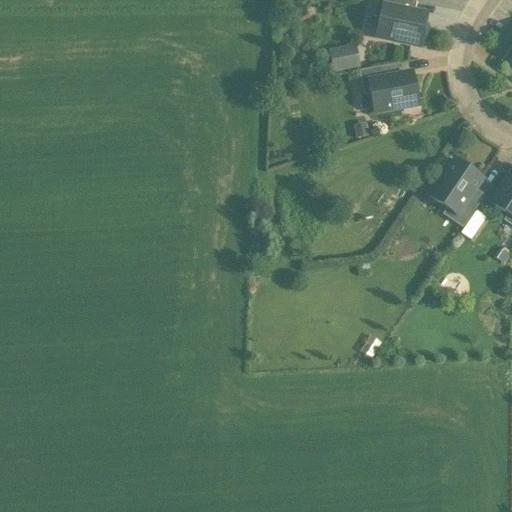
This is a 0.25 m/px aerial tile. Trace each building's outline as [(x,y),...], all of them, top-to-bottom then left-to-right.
[(419,47),(425,15),(413,13),(415,2),(404,0),(383,0),(380,19),(376,38),(419,47)] [(334,73),(358,68),(355,51),(331,56),(334,73)] [(366,71),(374,114),(402,108),(402,112),(418,109),(411,74),(399,76),(397,64),(358,72),(358,73),(366,71)] [(366,137),(364,126),(354,128),(356,139),(366,137)] [(462,229),(484,196),(474,189),(481,180),(451,160),(443,172),(446,174),(430,197),(466,221),(461,228),(462,229)] [(511,173),(491,204),(511,217),(511,173)] [(485,218),(475,211),(460,234),(470,241),(485,218)] [(496,260),(503,264),(509,255),(502,251),(496,260)] [(460,357),(458,340),(443,342),(445,358),(460,357)]
